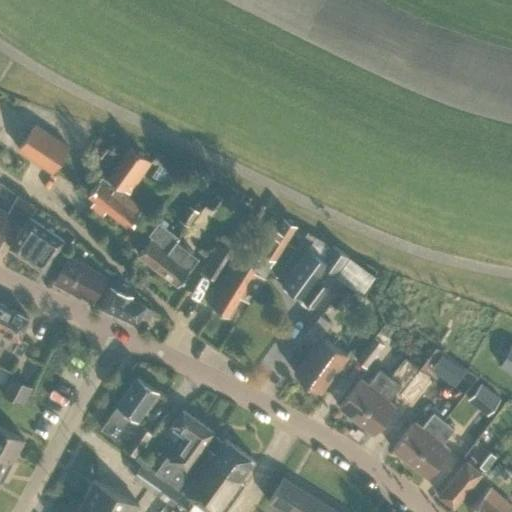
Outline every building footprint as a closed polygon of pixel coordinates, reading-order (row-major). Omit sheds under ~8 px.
[(35,124),(18,149),(51,171),(68,147),(35,124)] [(108,162),(115,153),(103,144),(99,150),(103,153),(100,156),(108,162)] [(107,179),(129,193),(150,162),(129,147),(107,179)] [(173,174),(179,164),(164,154),(158,164),(173,174)] [(102,216),(106,211),(128,228),(137,215),(147,223),(152,216),(142,209),(102,177),(88,196),(94,201),(90,206),(102,216)] [(14,221),(23,225),(29,217),(38,205),(17,193),(13,201),(22,206),(14,221)] [(212,210),(221,198),(215,194),(207,206),(212,210)] [(187,226),(198,211),(189,205),(179,220),(187,226)] [(9,247),(43,270),(63,240),(29,217),(23,225),(9,247)] [(138,254),(155,268),(176,242),(179,238),(165,227),(168,223),(162,218),(159,222),(149,234),(152,236),(138,254)] [(261,252),(258,260),(269,266),(295,225),(284,218),(266,245),(261,252)] [(197,258),(176,242),(155,268),(177,285),(197,258)] [(207,259),(223,268),(232,253),(216,243),(207,259)] [(332,245),(322,260),(308,249),(282,284),(301,299),(311,307),(348,256),(332,245)] [(257,267),(236,255),(206,302),(228,316),(240,296),(247,301),(262,276),(254,271),(257,267)] [(54,282),(72,292),(73,290),(93,301),(106,276),(68,256),(54,282)] [(152,309),(145,305),(130,298),(132,295),(120,290),(123,283),(115,276),(101,307),(137,323),(141,315),(147,318),(152,309)] [(330,303),(340,310),(353,294),(343,286),(330,303)] [(360,309),(366,300),(356,294),(351,302),(360,309)] [(0,331),(12,309),(0,303),(0,331)] [(12,309),(0,331),(0,343),(21,354),(27,342),(19,337),(29,318),(12,309)] [(294,372),(320,391),(347,354),(322,336),(331,323),(320,315),(303,337),(314,345),(294,372)] [(383,345),(393,333),(383,325),(373,337),(383,345)] [(356,359),(366,367),(383,345),(373,337),(356,359)] [(511,344),(500,366),(511,371),(511,344)] [(390,377),(379,369),(367,384),(360,378),(338,406),(356,420),(390,377)] [(431,378),(420,369),(399,396),(410,405),(431,378)] [(2,393),(24,404),(32,387),(11,376),(2,393)] [(137,376),(101,428),(114,437),(130,414),(137,419),(157,391),(137,376)] [(400,386),(390,377),(356,420),(373,434),(395,406),(388,401),(400,386)] [(488,411),(501,396),(482,381),(470,397),(488,411)] [(442,417),(449,409),(441,401),(433,410),(442,417)] [(460,425),(476,439),(491,420),(475,407),(460,425)] [(170,459),(167,457),(156,472),(177,487),(188,472),(187,471),(205,446),(204,445),(214,431),(182,409),(168,428),(184,439),(170,459)] [(392,449),(409,463),(443,420),(433,412),(421,427),(414,421),(392,449)] [(443,420),(409,463),(427,477),(449,449),(442,443),(454,428),(443,420)] [(0,454),(12,461),(24,439),(0,426),(0,454)] [(141,426),(125,449),(135,456),(151,433),(141,426)] [(505,455),(511,446),(501,437),(494,446),(505,455)] [(209,448),(211,449),(181,491),(210,511),(225,511),(245,483),(240,480),(255,460),(224,438),(221,443),(215,439),(209,448)] [(483,457),(489,451),(478,442),(472,448),(483,457)] [(0,481),(1,482),(12,461),(0,454),(0,481)] [(439,496),(453,507),(481,473),(467,461),(439,496)] [(496,476),(504,467),(498,461),(489,470),(496,476)] [(132,477),(156,493),(165,481),(141,465),(132,477)] [(268,502),(284,511),(299,511),(311,495),(283,478),(268,502)] [(94,480),(83,500),(105,511),(118,511),(122,506),(133,511),(134,511),(139,505),(94,480)] [(469,510),(471,511),(511,511),(511,505),(490,486),(469,510)] [(337,511),(338,511),(311,495),(299,511),(337,511)] [(105,511),(83,500),(76,511),(105,511)]
